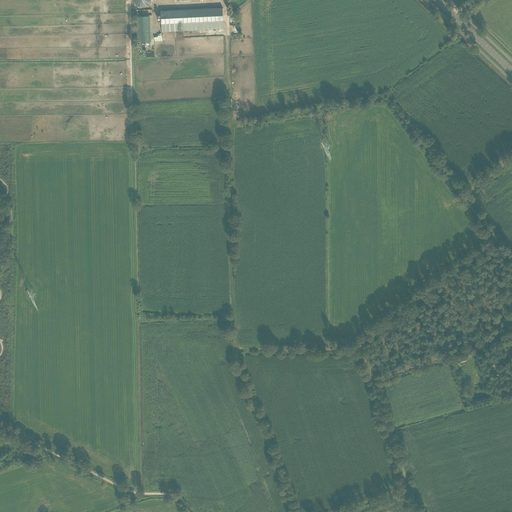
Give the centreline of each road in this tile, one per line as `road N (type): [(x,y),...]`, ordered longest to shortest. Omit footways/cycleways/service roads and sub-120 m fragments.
road 1 (track): [(233,349),(229,125)]
road 2 (track): [(495,240),(364,338),(357,346),(372,379)]
road 3 (track): [(292,511),(233,349)]
road 4 (track): [(372,379),(511,333)]
road 5 (track): [(357,346),(233,349)]
